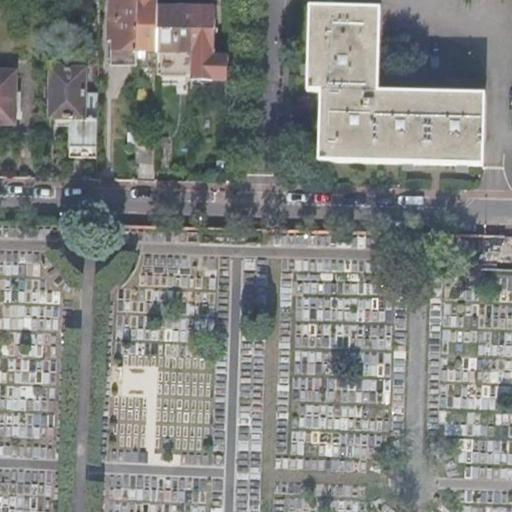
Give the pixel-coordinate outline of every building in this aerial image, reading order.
[(136,58),(137,0),(110,0),(111,4),(108,4),(107,42),(110,42),(110,50),(111,50),(111,65),(136,65),(136,58)] [(157,52),(158,8),(157,0),(137,0),(136,58),(143,58),(144,55),(144,52),(157,52)] [(191,52),(193,9),(158,8),(157,52),(157,66),(176,66),(176,52),(191,52)] [(311,8),(307,93),(321,94),(318,160),(481,165),(483,95),(378,92),(381,10),(311,8)] [(214,10),(193,9),(191,52),(191,61),(213,61),(214,10)] [(95,162),(97,96),(85,95),(86,70),(52,69),(50,119),(57,119),(57,161),(95,162)] [(0,72),(0,123),(13,124),(15,73),(0,72)] [(135,137),(134,163),(148,163),(149,137),(135,137)]
